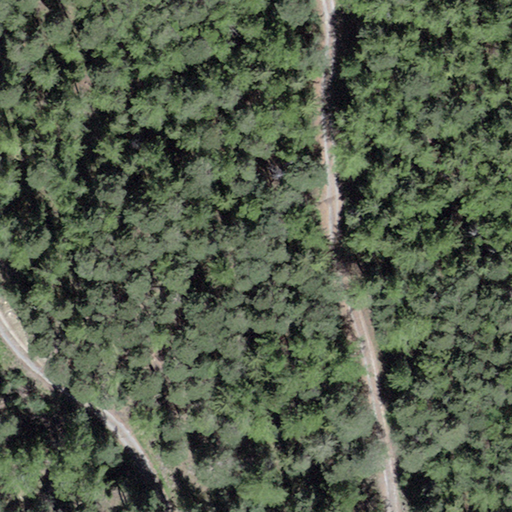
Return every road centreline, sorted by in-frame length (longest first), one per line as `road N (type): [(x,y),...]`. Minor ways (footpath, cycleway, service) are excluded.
road 1 (track): [(401,511),(381,208),(344,0)]
road 2 (track): [(0,285),(39,351),(165,466),(191,511)]
